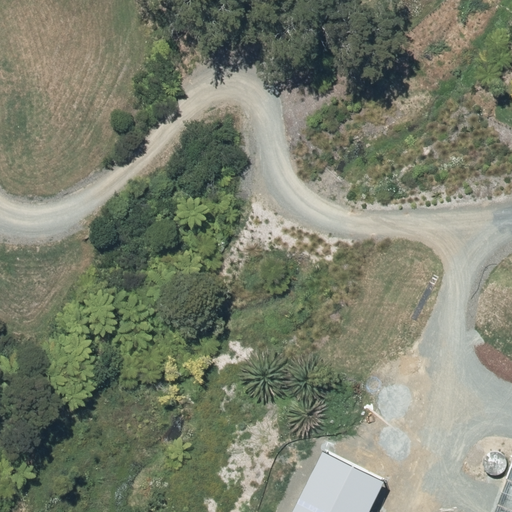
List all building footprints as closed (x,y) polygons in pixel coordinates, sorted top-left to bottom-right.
[(511,203),(490,194),(448,298),(511,323),(511,203)] [(398,244),(385,277),(422,291),(435,258),(398,244)] [(511,451),(511,336),(467,319),(428,423),(455,433),(449,450),(479,461),(486,441),(511,451)] [(511,511),(511,473),(497,511),(511,511)] [(316,485),(273,485),(272,511),(374,511),(375,479),(316,479),(316,485)]
